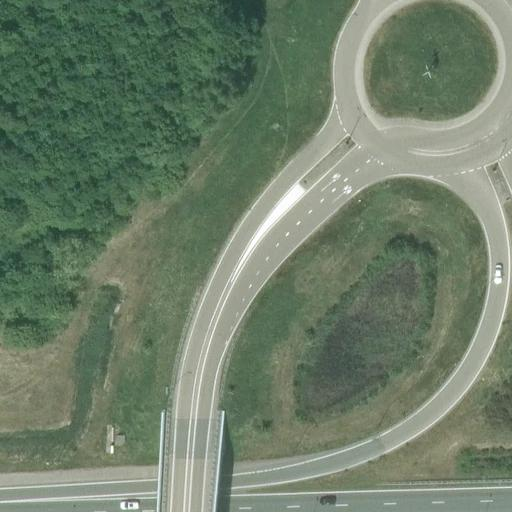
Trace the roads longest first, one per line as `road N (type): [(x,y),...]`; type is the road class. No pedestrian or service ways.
road 1 (trunk): [(459,164),(494,239),(493,313),(457,387),(406,434),(310,474),(250,485),(0,498)]
road 2 (trunk): [(511,492),(0,500)]
road 3 (tertiary): [(349,113),(258,215),(206,308),(182,387),(174,511)]
road 4 (tertiary): [(195,511),(207,370),(230,308),(319,202),(383,153)]
road 5 (tertiary): [(383,153),(404,142),(457,139),(497,114)]
